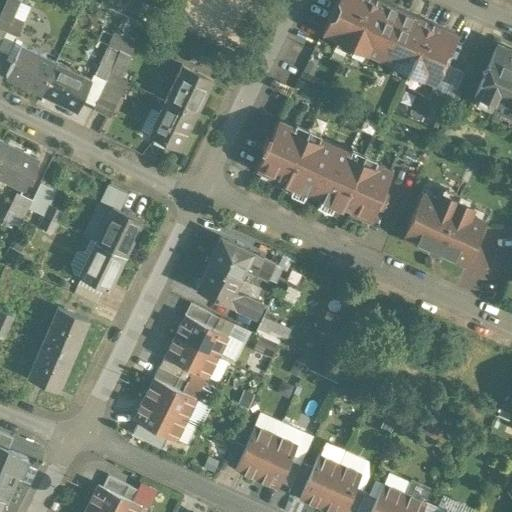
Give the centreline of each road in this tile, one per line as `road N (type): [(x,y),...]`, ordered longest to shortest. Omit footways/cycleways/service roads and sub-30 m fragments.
road 1 (residential): [(511,328),(199,189)]
road 2 (residential): [(78,435),(190,204)]
road 3 (residential): [(199,189),(295,0)]
road 4 (residential): [(190,204),(0,118)]
road 5 (residential): [(247,511),(78,435)]
